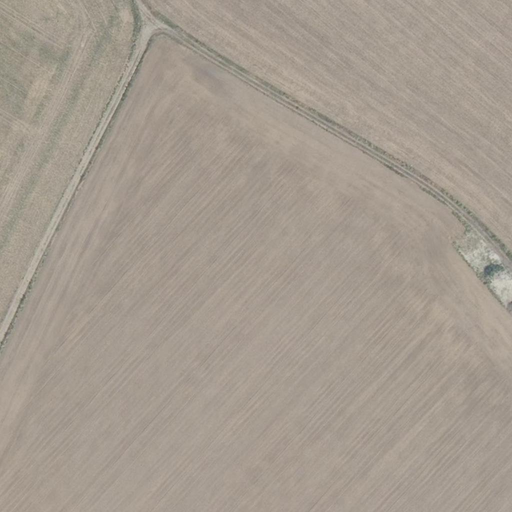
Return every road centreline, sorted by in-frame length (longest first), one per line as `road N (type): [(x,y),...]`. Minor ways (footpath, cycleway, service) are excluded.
road 1 (track): [(145,12),(419,179),(511,268)]
road 2 (track): [(0,338),(132,69),(145,12)]
